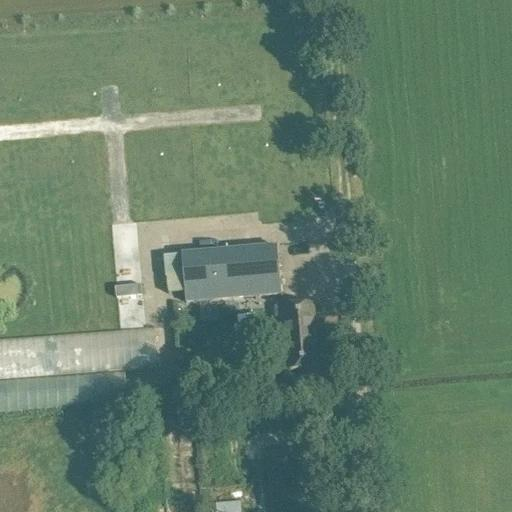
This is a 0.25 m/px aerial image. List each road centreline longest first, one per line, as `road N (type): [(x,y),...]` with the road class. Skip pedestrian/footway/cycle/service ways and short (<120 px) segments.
road 1 (unclassified): [(359,511),(324,169)]
road 2 (track): [(324,169),(311,0)]
